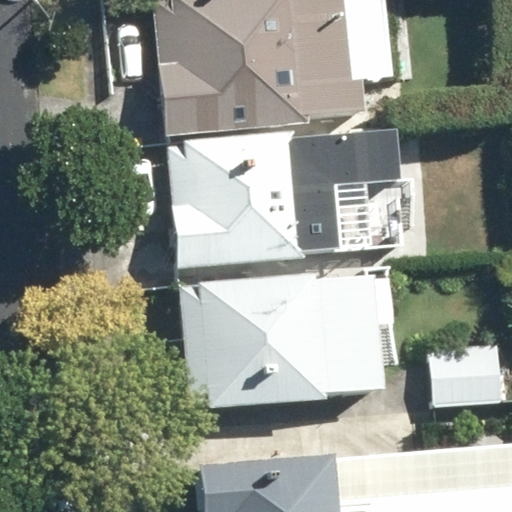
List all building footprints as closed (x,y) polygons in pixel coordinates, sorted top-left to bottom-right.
[(194,0),(146,4),(157,139),(290,128),(287,88),(368,81),(360,0),(194,0)] [(348,92),(351,127),(415,121),(411,85),(348,92)] [(165,150),(174,267),(369,252),(360,135),(165,150)] [(174,290),(182,408),(379,394),(371,276),(174,290)] [(429,352),(434,409),(505,402),(500,345),(429,352)] [(511,417),(436,425),(444,511),(483,511),(511,509),(511,417)] [(196,466),(199,511),(368,511),(368,509),(331,511),(327,456),(196,466)]
